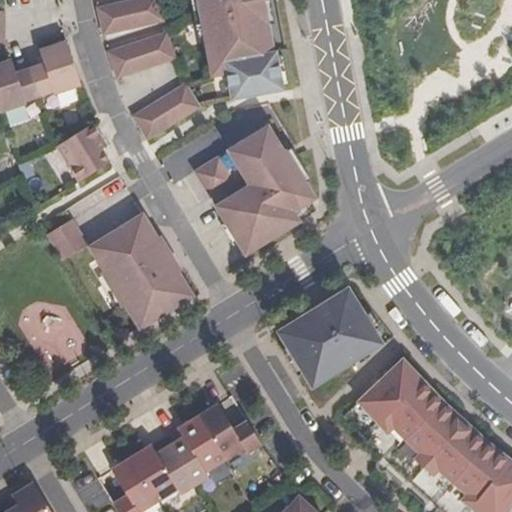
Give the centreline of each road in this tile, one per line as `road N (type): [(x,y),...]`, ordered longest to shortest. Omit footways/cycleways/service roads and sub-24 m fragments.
road 1 (residential): [(227,317),(116,126),(81,0)]
road 2 (residential): [(370,511),(310,450),(227,317)]
road 3 (residential): [(227,317),(27,443)]
road 4 (tertiary): [(322,0),(370,231)]
road 5 (tertiary): [(370,231),(416,303),(511,406)]
road 6 (residential): [(370,231),(227,317)]
road 7 (residential): [(370,231),(511,144)]
